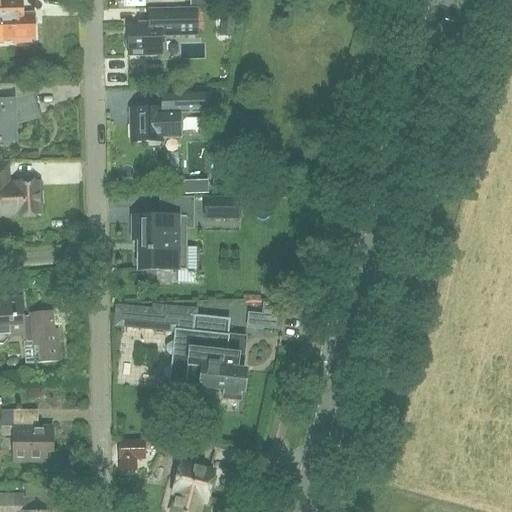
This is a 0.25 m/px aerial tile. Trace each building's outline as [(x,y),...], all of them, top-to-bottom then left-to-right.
[(0,0),(0,43),(2,43),(2,41),(12,41),(12,43),(31,42),(31,40),(34,40),(34,14),(24,14),(23,0),(0,0)] [(128,24),(128,56),(161,55),(160,36),(197,36),(197,7),(148,8),(149,23),(128,24)] [(232,37),(236,17),(223,15),(220,36),(232,37)] [(0,141),(14,142),(14,114),(36,108),(33,96),(13,101),(12,85),(0,85),(0,141)] [(129,110),(130,142),(163,141),(163,138),(179,138),(179,113),(209,112),(209,92),(161,93),(161,109),(129,110)] [(20,180),(20,182),(9,183),(8,162),(0,162),(0,216),(22,215),(23,219),(35,218),(35,216),(42,215),(40,181),(34,182),(33,179),(20,180)] [(240,218),(240,200),(204,199),(204,217),(240,218)] [(186,248),(186,217),(132,216),(132,240),(139,240),(138,270),(177,271),(177,248),(186,248)] [(21,298),(0,300),(0,344),(3,344),(9,335),(23,334),(23,339),(28,341),(32,341),(34,361),(30,362),(30,363),(60,360),(57,328),(53,329),(52,310),(29,313),(29,316),(22,317),(21,298)] [(242,370),(246,337),(227,335),(228,320),(195,316),(196,310),(153,306),(153,310),(126,307),(126,309),(116,308),(114,326),(174,332),(173,342),(168,344),(166,346),(165,351),(168,354),(172,356),(171,365),(167,367),(163,369),(163,375),(165,378),(169,380),(169,382),(185,384),(185,385),(198,386),(197,390),(222,392),(221,399),(240,401),(241,394),(240,394),(243,370),(242,370)] [(247,327),(261,329),(262,315),(248,313),(247,327)] [(50,419),(50,404),(28,404),(28,418),(50,419)] [(1,436),(12,436),(13,462),(46,462),(46,452),(52,452),(52,426),(13,427),(13,410),(1,410),(1,436)] [(116,441),(118,471),(137,471),(136,460),(145,459),(145,440),(116,441)] [(184,443),(184,456),(193,456),(194,444),(184,443)] [(174,494),(168,511),(197,511),(201,501),(205,502),(213,472),(181,463),(173,494),(174,494)] [(60,511),(60,493),(24,494),(0,494),(0,511),(60,511)]
